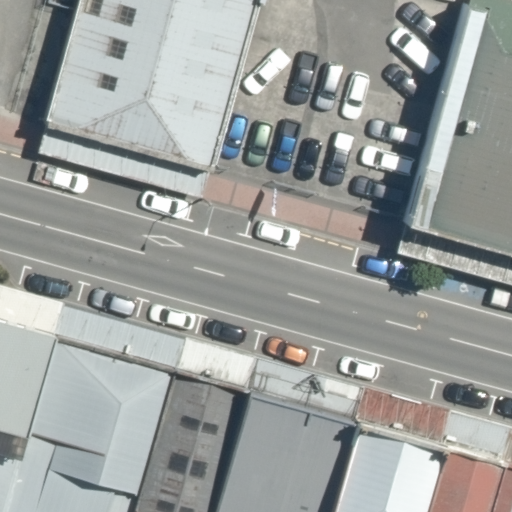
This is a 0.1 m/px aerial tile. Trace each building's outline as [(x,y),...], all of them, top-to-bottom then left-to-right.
[(176,150),(216,0),(40,0),(11,105),(176,150)] [(511,0),(424,0),(372,194),(511,232),(511,0)] [(0,373),(23,283),(0,277),(0,373)] [(126,310),(23,283),(0,373),(0,511),(74,511),(80,487),(126,310)] [(209,331),(126,310),(80,487),(160,508),(163,508),(209,331)] [(270,511),(311,357),(209,331),(163,508),(162,511),(270,511)] [(362,511),(397,379),(311,357),(270,511),(362,511)] [(481,511),(509,408),(397,379),(362,511),(481,511)] [(511,511),(511,408),(509,408),(481,511),(511,511)] [(159,511),(160,508),(80,487),(74,511),(159,511)]
